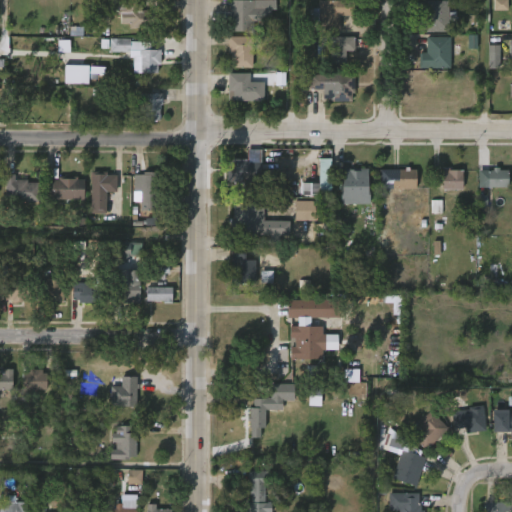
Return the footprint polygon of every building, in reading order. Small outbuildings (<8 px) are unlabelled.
[(133,0),(133,1),(133,10),(158,11),(158,29),(129,29),(129,23),(126,23),(126,10),(114,10),(114,0),(133,0)] [(255,0),(255,7),(271,8),(271,20),(252,20),(252,31),(229,31),(230,9),(221,9),(221,6),(230,6),(230,0),(255,0)] [(340,16),(340,32),(318,31),(318,21),(312,21),(312,8),(318,8),(318,0),(353,0),(352,17),(340,16)] [(507,0),(493,0),(493,10),(507,10),(507,0)] [(448,1),(448,13),(454,13),(454,21),(449,21),(449,32),(419,32),(419,17),(426,17),(426,1),(448,1)] [(251,37),(251,68),(233,68),(233,61),(230,61),(230,58),(227,58),(227,37),(251,37)] [(345,69),(323,69),(323,37),(355,37),(354,51),(345,51),(345,69)] [(450,38),(450,70),(419,69),(419,53),(425,53),(425,37),(450,38)] [(488,69),(500,69),(499,45),(488,46),(488,69)] [(159,50),(159,65),(157,65),(157,74),(139,74),(138,55),(137,55),(138,50),(159,50)] [(88,84),(88,66),(65,65),(64,84),(88,84)] [(249,74),(248,82),(263,83),(263,102),(227,101),(227,74),(249,74)] [(353,75),(353,102),(329,102),(329,99),(323,99),(323,90),(309,90),(309,88),(305,88),(305,75),(353,75)] [(162,94),(161,105),(159,105),(159,121),(143,121),(143,101),(139,101),(140,93),(162,94)] [(262,149),(262,189),(244,189),(244,182),(227,182),(226,159),(247,159),(247,149),(262,149)] [(331,159),(319,159),(319,184),(303,183),(302,196),(331,196),(331,159)] [(409,166),(409,168),(415,168),(415,188),(391,188),(391,171),(398,171),(398,168),(404,168),(404,166),(409,166)] [(499,166),(499,170),(508,170),(508,186),(487,187),(487,169),(492,169),(492,166),(499,166)] [(449,167),(449,169),(462,169),(462,188),(443,188),(443,167),(449,167)] [(369,169),(369,195),(371,195),(371,204),(342,204),(342,184),(344,184),(344,169),(369,169)] [(156,171),(155,210),(139,209),(139,201),(132,201),(133,174),(142,174),(142,170),(156,171)] [(109,172),(109,175),(117,175),(116,191),(111,191),(110,194),(107,194),(106,214),(91,213),(92,172),(109,172)] [(14,173),(14,179),(26,179),(26,181),(37,181),(37,200),(5,201),(4,173),(14,173)] [(76,178),(83,179),(82,200),(45,199),(45,178),(57,178),(57,175),(76,176),(76,178)] [(487,196),(478,195),(478,211),(487,212),(487,196)] [(315,220),(294,220),(295,201),(315,201),(315,220)] [(289,220),(289,237),(238,236),(238,228),(229,228),(229,217),(232,217),(232,203),(258,203),(264,206),(264,220),(289,220)] [(129,239),(129,242),(140,242),(140,256),(128,256),(128,261),(121,261),(121,255),(110,255),(110,239),(129,239)] [(244,253),(247,253),(247,259),(255,259),(255,283),(231,283),(231,279),(230,279),(230,253),(244,253)] [(168,264),(154,265),(154,275),(169,274),(168,264)] [(126,269),(126,282),(139,282),(138,303),(120,303),(120,295),(111,295),(112,269),(126,269)] [(65,279),(65,301),(37,301),(37,286),(43,286),(45,272),(60,272),(59,278),(65,279)] [(102,275),(102,301),(71,301),(72,282),(87,282),(87,287),(92,287),(92,275),(102,275)] [(24,281),(24,283),(29,283),(29,298),(23,298),(23,301),(12,301),(12,295),(4,295),(4,281),(24,281)] [(171,286),(171,303),(162,303),(162,300),(145,300),(145,286),(171,286)] [(312,318),(312,327),(323,327),(323,335),(327,335),(327,350),(323,350),(324,360),(291,360),(291,347),(295,347),(295,338),(291,338),(291,326),(298,326),(298,318),(288,318),(288,300),(342,300),(342,318),(312,318)] [(0,370),(2,370),(2,369),(11,369),(10,389),(0,389),(0,370)] [(41,369),(41,373),(46,373),(45,389),(21,389),(21,372),(27,372),(28,369),(41,369)] [(344,383),(358,383),(358,370),(344,370),(344,383)] [(135,385),(135,404),(109,404),(109,385),(120,385),(120,375),(135,376),(135,385)] [(264,410),(264,427),(259,427),(259,437),(250,437),(250,428),(249,428),(249,421),(247,421),(247,416),(249,416),(249,407),(253,407),(253,398),(270,397),(270,383),(293,383),(293,400),(281,400),(281,410),(264,410)] [(321,406),(321,388),(309,388),(308,406),(321,406)] [(511,396),(511,439),(511,432),(509,431),(509,433),(493,432),(493,410),(511,410),(511,407),(509,407),(509,397),(511,396)] [(482,405),(485,430),(466,432),(466,428),(453,429),(452,411),(468,409),(467,407),(482,405)] [(434,441),(426,449),(425,447),(423,448),(412,437),(421,429),(416,424),(430,410),(447,427),(434,441)] [(130,425),(130,432),(135,432),(135,456),(128,456),(128,459),(109,459),(109,449),(115,449),(115,442),(111,442),(111,433),(115,433),(115,425),(130,425)] [(424,459),(414,486),(391,477),(397,460),(404,463),(408,451),(425,458),(424,459)] [(142,470),(128,470),(128,484),(142,484),(142,470)] [(267,471),(266,482),(264,482),(264,502),(270,503),(270,511),(242,511),(242,503),(250,503),(250,495),(249,495),(250,485),(248,485),(247,482),(247,470),(267,471)] [(418,495),(418,505),(420,505),(420,510),(424,510),(424,511),(398,511),(399,504),(400,504),(401,493),(418,493),(418,495)] [(0,511),(0,501),(26,502),(25,511),(0,511)] [(511,502),(511,511),(484,511),(484,502),(511,502)] [(121,503),(121,507),(123,508),(135,508),(135,511),(110,511),(110,508),(114,508),(114,503),(121,503)]
